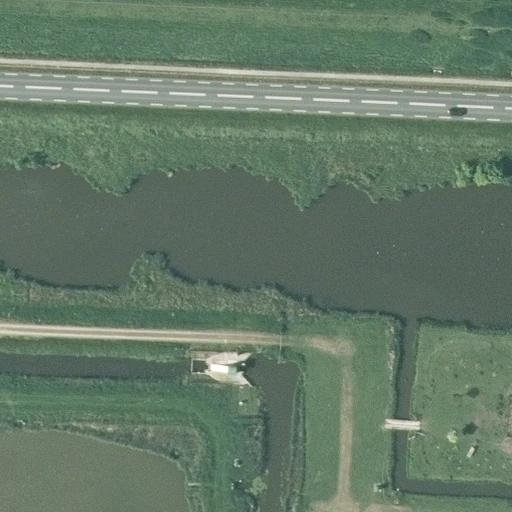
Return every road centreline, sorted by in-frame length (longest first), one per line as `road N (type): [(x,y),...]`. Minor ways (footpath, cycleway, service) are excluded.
road 1 (primary): [(511,109),(0,86)]
road 2 (track): [(0,328),(282,347)]
